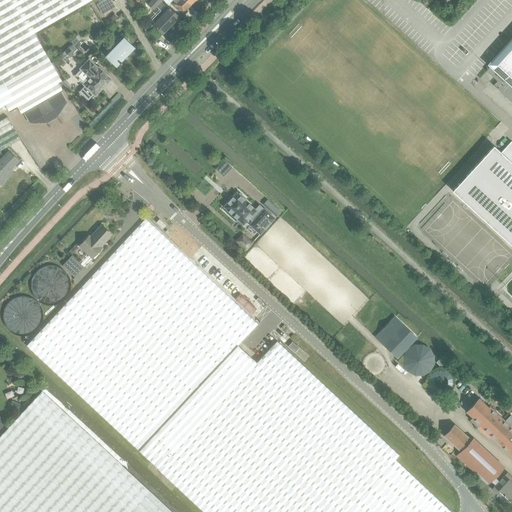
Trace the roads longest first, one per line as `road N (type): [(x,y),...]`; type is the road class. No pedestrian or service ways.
road 1 (unclassified): [(477,508),(414,430),(147,187)]
road 2 (secondary): [(0,254),(98,151)]
road 3 (secondary): [(109,140),(191,52)]
